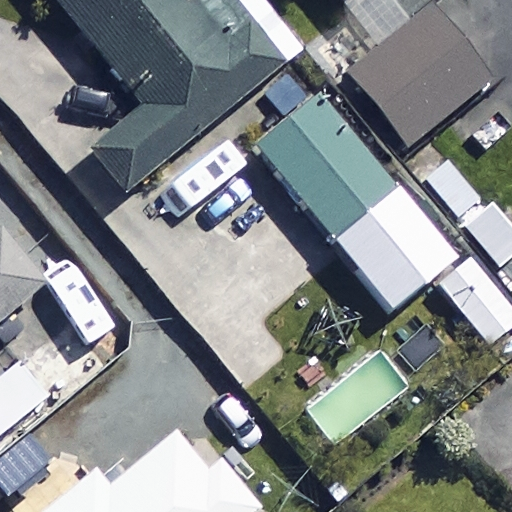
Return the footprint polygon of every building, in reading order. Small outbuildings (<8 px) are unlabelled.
[(182,0),(42,0),(127,104),(75,147),(112,192),(268,65),(215,0),(182,0)] [(328,0),(366,49),(337,71),(393,145),(478,80),(422,6),(430,0),(328,0)] [(442,254),(307,93),(243,147),(378,308),(442,254)] [(511,143),(509,140),(484,159),(511,195),(511,143)] [(511,245),(511,236),(477,199),(449,226),(489,267),(511,245)] [(0,306),(25,286),(0,255),(0,306)] [(511,320),(462,257),(428,283),(477,346),(511,320)] [(0,490),(45,455),(0,397),(0,490)] [(230,511),(164,430),(94,487),(80,469),(27,511),(230,511)]
